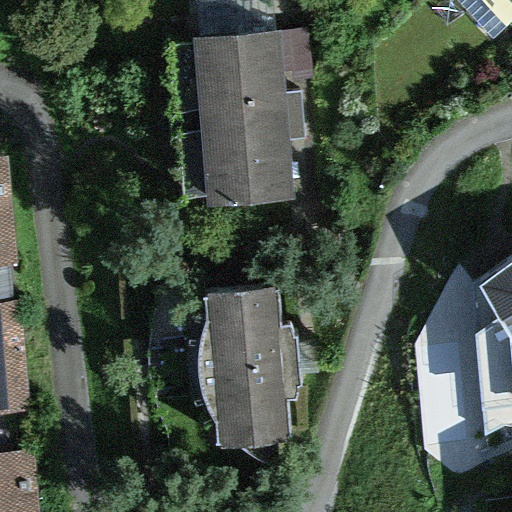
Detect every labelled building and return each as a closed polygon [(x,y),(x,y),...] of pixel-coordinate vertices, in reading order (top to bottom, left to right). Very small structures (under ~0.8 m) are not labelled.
[(278,31),(192,38),(205,198),(291,191),(278,31)] [(12,150),(0,150),(0,257),(21,255),(12,150)] [(270,283),(202,287),(212,431),(280,426),(277,387),(290,386),(285,321),(273,322),(270,283)] [(17,297),(0,298),(0,404),(26,403),(17,297)] [(39,511),(34,447),(0,449),(0,511),(39,511)]
